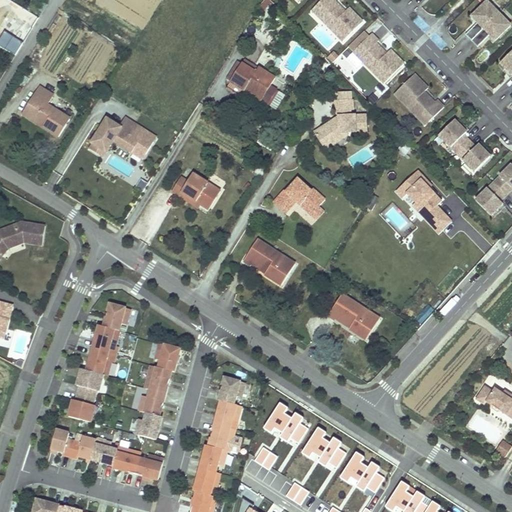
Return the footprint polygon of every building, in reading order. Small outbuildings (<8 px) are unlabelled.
[(345,12),(342,15),(338,12),(339,6),(334,1),(335,0),(321,0),(315,7),(321,13),(321,20),(342,42),(362,22),(349,8),(345,12)] [(471,41),(499,14),(487,2),(472,17),(477,23),(465,35),(471,41)] [(321,13),(315,7),(311,10),(321,20),(321,13)] [(497,43),(511,28),(511,27),(499,14),(471,41),(479,49),(491,37),(497,43)] [(386,54),(383,57),(380,54),(380,48),(376,44),(378,41),(372,34),(356,49),(363,56),(362,62),(384,84),(404,64),(390,51),(386,54)] [(363,56),(356,49),(353,52),(362,62),(363,56)] [(338,57),(333,51),(325,58),(331,64),(338,57)] [(511,52),(500,64),(511,75),(511,52)] [(350,74),(355,67),(343,57),(337,63),(350,74)] [(257,94),(258,91),(260,89),(266,93),(275,78),(259,67),(256,72),(242,64),(230,81),(244,90),(247,85),(250,87),(249,89),(257,94)] [(424,99),(421,95),(424,93),(428,88),(414,75),(394,94),(415,116),(422,116),(429,122),(444,107),(437,100),(434,103),(430,99),(424,99)] [(37,98),(32,106),(27,113),(40,121),(42,120),(45,122),(43,126),(59,136),(70,118),(48,104),(54,94),(39,85),(33,95),(37,98)] [(244,90),(261,100),(266,93),(260,89),(258,91),(257,94),(249,89),(250,87),(247,85),(244,90)] [(351,116),(351,110),(353,110),(353,100),(350,100),(350,92),(333,93),(333,101),(331,101),(332,111),(334,111),(338,117),(337,120),(331,124),(330,122),(321,128),(323,130),(315,135),(323,147),(334,140),(332,137),(338,133),(367,132),(366,115),(351,116)] [(33,95),(22,113),(43,126),(45,122),(42,120),(40,121),(27,113),(32,106),(37,98),(33,95)] [(425,126),(429,122),(422,116),(415,116),(425,126)] [(153,142),(142,136),(145,131),(124,118),(118,127),(111,122),(106,129),(102,127),(101,127),(98,132),(99,133),(88,150),(99,156),(109,139),(112,142),(131,153),(134,148),(145,155),(153,142)] [(106,129),(111,122),(107,119),(102,127),(106,129)] [(469,142),(463,136),(466,133),(454,121),(439,136),(457,154),(469,142)] [(156,138),(145,131),(142,136),(153,142),(156,138)] [(347,133),(338,133),(332,137),(334,140),(323,147),(325,150),(347,136),(347,133)] [(102,158),(112,142),(109,139),(99,156),(102,158)] [(490,158),(478,145),(475,148),(469,142),(457,154),(475,173),(490,158)] [(145,155),(134,148),(131,153),(142,160),(145,155)] [(264,166),(262,165),(259,164),(253,174),(257,177),(264,166)] [(511,190),(511,166),(511,165),(493,183),(506,196),(511,190)] [(146,189),(153,176),(137,167),(130,180),(146,189)] [(406,199),(439,235),(453,223),(437,206),(443,201),(431,187),(431,186),(418,171),(395,192),(403,201),(406,199)] [(209,209),(221,191),(193,173),(188,181),(181,177),(172,190),(176,193),(180,195),(182,192),(200,204),(209,209)] [(288,211),(296,201),(298,199),(313,212),(319,206),(326,199),(313,188),(311,190),(298,178),(286,191),(285,190),(276,200),(288,211)] [(500,202),(506,196),(493,183),(475,201),(490,216),(502,205),(500,202)] [(182,192),(180,195),(198,207),(200,204),(182,192)] [(313,212),(298,199),(296,201),(317,219),(325,211),(319,206),(313,212)] [(288,211),(276,200),(274,202),(286,213),(288,211)] [(45,226),(22,222),(1,229),(0,230),(0,256),(1,254),(0,252),(0,249),(4,244),(21,239),(24,242),(42,245),(45,226)] [(21,239),(4,244),(0,249),(0,252),(1,254),(8,247),(24,242),(21,239)] [(250,265),(252,263),(253,261),(267,270),(264,274),(281,285),(295,264),(257,240),(243,261),(250,265)] [(252,263),(250,265),(264,274),(267,270),(253,261),(252,263)] [(352,324),(351,327),(349,329),(366,340),(380,319),(342,294),(328,315),(336,320),(338,316),(352,324)] [(0,335),(5,336),(7,327),(13,303),(0,300),(0,335)] [(126,325),(130,309),(110,304),(104,327),(119,331),(121,324),(126,325)] [(352,324),(338,316),(336,320),(349,329),(351,327),(352,324)] [(119,331),(104,327),(99,325),(98,330),(118,335),(119,331)] [(5,336),(0,335),(0,342),(10,346),(14,328),(7,327),(5,336)] [(115,346),(118,335),(98,330),(93,348),(108,352),(110,345),(115,346)] [(178,360),(181,350),(161,344),(158,355),(178,360)] [(107,357),(108,352),(93,348),(91,353),(107,357)] [(107,376),(111,361),(106,360),(107,357),(91,353),(87,371),(103,375),(107,376)] [(175,372),(178,360),(158,355),(156,359),(161,360),(159,368),(173,372),(175,372)] [(169,385),(173,372),(159,368),(152,366),(148,380),(169,385)] [(101,381),(103,375),(87,371),(81,369),(79,375),(101,381)] [(94,398),(99,382),(101,382),(101,381),(79,375),(77,386),(79,386),(77,393),(94,398)] [(241,398),(245,383),(225,378),(219,400),(221,401),(234,404),(236,397),(241,398)] [(166,394),(169,385),(148,380),(148,381),(153,382),(151,390),(166,394)] [(511,399),(503,393),(495,388),(493,391),(485,386),(476,400),(484,405),(486,402),(507,416),(510,411),(511,411),(511,399)] [(163,408),(166,394),(151,390),(148,397),(144,396),(142,402),(163,408)] [(503,393),(511,399),(511,394),(505,390),(503,393)] [(90,413),(94,398),(77,393),(75,401),(73,400),(70,411),(90,416),(92,416),(93,414),(90,413)] [(241,406),(234,404),(221,401),(220,404),(240,410),(241,406)] [(160,417),(163,408),(142,402),(140,411),(144,413),(160,417)] [(237,422),(240,410),(220,404),(215,424),(230,428),(232,420),(237,422)] [(281,404),(266,428),(274,433),(276,429),(284,434),(293,420),(285,414),(288,409),(281,404)] [(90,416),(70,411),(68,417),(89,422),(90,416)] [(158,434),(162,417),(160,417),(144,413),(142,420),(140,419),(137,429),(158,434)] [(297,414),(282,438),(290,444),(292,440),(299,444),(309,430),(300,425),(304,419),(297,414)] [(229,452),(233,436),(228,435),(229,431),(214,427),(209,446),(227,451),(229,452)] [(156,440),(158,434),(137,429),(136,435),(156,440)] [(320,429),(304,453),(312,458),(315,454),(322,458),(331,444),(323,439),(327,433),(320,429)] [(71,457),(75,441),(68,440),(69,433),(56,430),(51,449),(63,452),(63,455),(71,457)] [(91,460),(96,440),(84,437),(83,444),(79,457),(91,460)] [(102,463),(107,442),(97,439),(96,440),(91,460),(102,463)] [(335,439),(320,463),(328,468),(331,464),(338,468),(347,454),(339,449),(343,443),(335,439)] [(79,457),(83,444),(75,441),(71,457),(78,459),(78,456),(79,457)] [(503,441),(495,452),(505,458),(511,447),(503,441)] [(114,466),(118,450),(110,448),(112,443),(107,442),(102,463),(114,466)] [(124,471),(129,451),(119,448),(118,450),(114,466),(113,468),(124,471)] [(223,466),(226,454),(206,448),(200,468),(216,472),(218,465),(223,466)] [(277,457),(263,448),(256,460),(270,469),(277,457)] [(136,474),(140,459),(132,457),(134,452),(129,451),(124,471),(135,474),(136,474)] [(358,453),(342,477),(350,483),(353,478),(360,483),(369,469),(361,464),(365,458),(358,453)] [(158,480),(164,460),(149,456),(147,460),(140,459),(136,474),(158,480)] [(290,456),(282,470),(319,494),(328,480),(290,456)] [(373,464),(358,488),(366,493),(369,489),(376,493),(385,479),(377,474),(380,468),(373,464)] [(214,480),(216,474),(216,472),(200,468),(198,478),(218,483),(218,481),(214,480)] [(214,497),(218,483),(198,478),(194,491),(196,492),(214,497)] [(309,492),(295,482),(286,495),(300,505),(309,492)] [(404,482),(388,506),(396,511),(399,507),(406,511),(415,498),(407,493),(411,487),(404,482)] [(214,506),(217,497),(214,497),(196,492),(194,501),(214,506)] [(419,493),(406,511),(428,511),(431,508),(423,503),(426,497),(419,493)] [(347,494),(343,505),(353,510),(358,499),(347,494)] [(58,511),(60,506),(37,500),(33,511),(58,511)] [(255,511),(251,510),(254,506),(244,500),(240,511),(255,511)] [(212,511),(214,506),(194,501),(191,511),(212,511)] [(434,503),(428,511),(438,511),(442,508),(434,503)]
